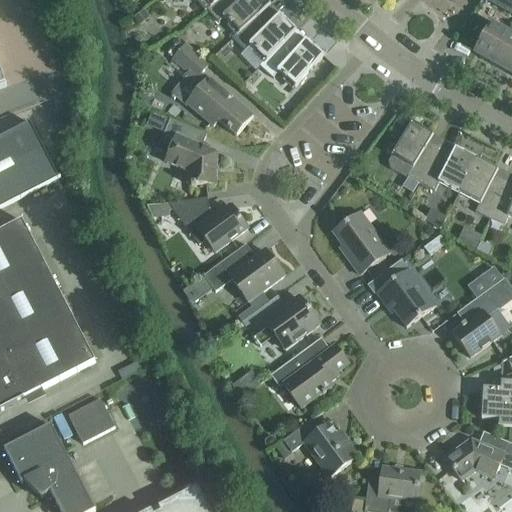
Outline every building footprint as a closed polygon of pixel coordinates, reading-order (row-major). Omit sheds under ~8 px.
[(208,0),(213,5),(207,10),(208,11),(221,0),(208,0)] [(221,0),(208,11),(219,24),(225,19),(239,34),(233,39),(233,40),(262,14),(271,7),(265,0),(221,0)] [(511,0),(488,0),(488,1),(501,9),(495,18),(503,23),(509,13),(511,15),(511,0)] [(151,16),(145,9),(134,17),(141,25),(151,16)] [(272,24),(262,14),(233,40),(246,53),(252,47),(266,61),(260,67),(261,68),(289,41),(297,32),(282,18),(279,21),(275,21),(272,24)] [(493,65),(511,34),(491,23),(474,54),(493,65)] [(511,34),(493,65),(511,75),(511,34),(511,35),(511,34)] [(298,50),(289,41),(261,68),(274,80),(275,79),(274,78),(278,73),(295,88),(324,58),(309,43),(305,47),(301,47),(298,50)] [(197,81),(210,66),(186,45),(172,60),(197,81)] [(254,118),(238,105),(208,79),(186,105),(214,128),(219,122),(237,138),(254,118)] [(243,89),(252,98),(260,90),(251,81),(243,89)] [(207,136),(189,128),(170,120),(160,144),(173,149),(166,163),(189,173),(188,185),(192,186),(192,188),(196,188),(196,186),(216,187),(217,155),(202,148),(207,136)] [(0,210),(61,179),(61,178),(59,179),(30,124),(0,139),(0,210)] [(421,185),(440,152),(428,145),(427,140),(430,134),(411,124),(389,165),(390,170),(406,180),(408,177),(421,185)] [(440,152),(421,185),(435,192),(439,184),(460,194),(477,160),(459,151),(456,157),(452,158),(440,152)] [(477,160),(460,194),(455,203),(490,221),(505,186),(493,179),(492,175),(495,169),(477,160)] [(511,188),(505,186),(490,221),(505,227),(508,218),(511,219),(511,188)] [(215,254),(231,242),(248,230),(239,218),(237,220),(229,209),(215,219),(209,210),(208,200),(168,204),(199,247),(207,242),(215,254)] [(390,255),(372,231),(360,215),(334,234),(351,257),(347,259),(360,277),(390,255)] [(0,412),(96,363),(23,221),(0,233),(0,412)] [(426,247),(432,255),(442,248),(436,240),(426,247)] [(249,304),(268,290),(284,278),(265,252),(249,265),(239,252),(204,278),(216,294),(232,282),(249,304)] [(409,271),(397,280),(376,295),(385,307),(389,305),(407,330),(436,308),(409,271)] [(479,280),(469,288),(477,300),(480,298),(485,294),(488,292),(479,280)] [(471,360),(487,348),(501,337),(488,319),(498,311),(485,294),(480,298),(477,300),(464,310),(472,321),(452,335),(471,360)] [(286,351),(304,338),(320,326),(303,304),(289,314),(288,312),(286,311),(284,311),(283,312),(279,315),(270,303),(242,324),(260,349),(275,337),(286,351)] [(238,318),(242,324),(257,313),(254,307),(238,318)] [(302,410),(326,393),(332,388),(328,381),(349,366),(335,347),(323,356),(315,345),(271,377),(280,389),(284,386),(302,410)] [(499,428),(511,429),(511,358),(502,363),(502,364),(508,362),(511,371),(511,375),(501,380),(501,390),(484,390),(482,420),(499,421),(499,428)] [(101,401),(69,418),(83,446),(115,429),(101,401)] [(330,480),(358,459),(346,443),(343,445),(329,426),(318,433),(310,423),(294,434),(283,443),(292,454),(305,445),(330,480)] [(60,511),(95,511),(51,427),(5,451),(22,485),(25,483),(42,502),(51,494),(60,511)] [(511,445),(497,439),(478,431),(478,432),(486,436),(482,446),(472,441),(446,460),(462,483),(475,473),(494,481),(500,467),(511,472),(511,445)] [(283,444),(276,449),(284,460),(291,455),(283,444)] [(369,480),(366,500),(364,511),(389,511),(391,499),(417,503),(421,475),(383,470),(381,482),(369,480)] [(213,511),(215,508),(201,480),(184,489),(181,497),(153,511),(151,511),(213,511)] [(353,501),(351,511),(362,511),(364,503),(353,501)]
